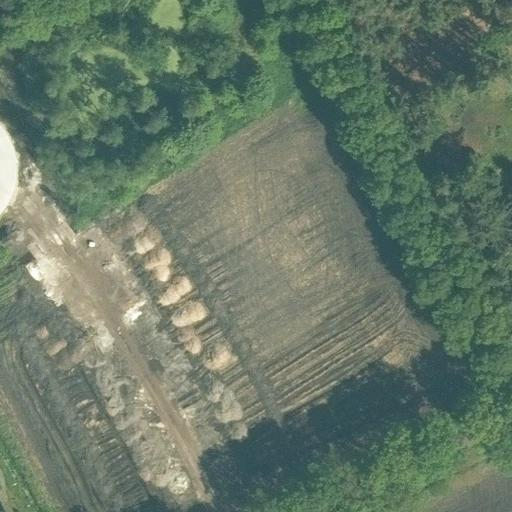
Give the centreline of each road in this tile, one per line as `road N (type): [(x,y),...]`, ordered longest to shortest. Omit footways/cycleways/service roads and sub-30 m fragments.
road 1 (track): [(508,416),(287,0)]
road 2 (tertiary): [(306,511),(511,414)]
